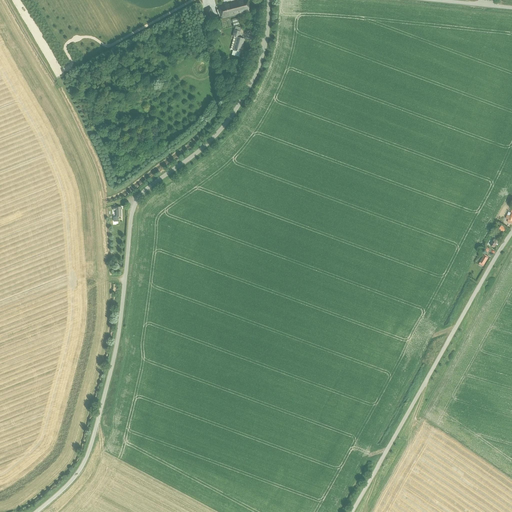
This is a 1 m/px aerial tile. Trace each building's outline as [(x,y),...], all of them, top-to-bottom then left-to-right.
[(221,18),(250,11),(247,0),(246,0),(218,7),(221,18)] [(211,8),(205,11),(209,21),(218,19),(217,16),(215,17),(211,8)] [(218,24),(212,25),(213,31),(216,30),(217,33),(220,32),(220,29),(218,24)] [(240,52),(244,39),(238,38),(240,32),(234,30),(233,36),(234,37),(230,50),(240,52)] [(117,217),(121,217),(121,207),(113,207),(113,211),(116,210),(116,215),(113,215),(114,221),(118,221),(117,217)] [(494,248),(499,241),(495,238),(490,245),(494,248)] [(483,266),(484,264),(489,257),(485,254),(479,264),(483,266)]
